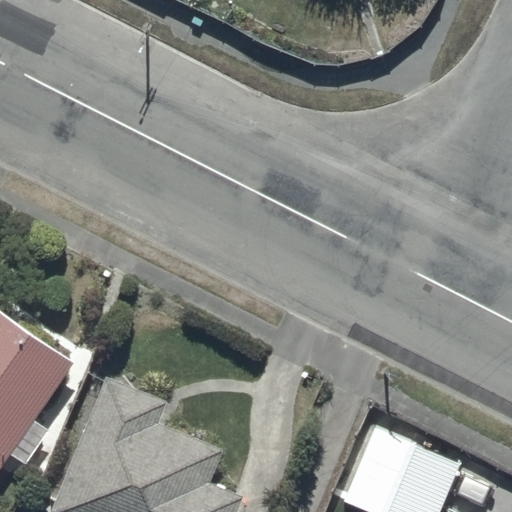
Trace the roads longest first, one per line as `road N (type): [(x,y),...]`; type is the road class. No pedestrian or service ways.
road 1 (residential): [(0,61),(433,282)]
road 2 (residential): [(433,282),(511,91)]
